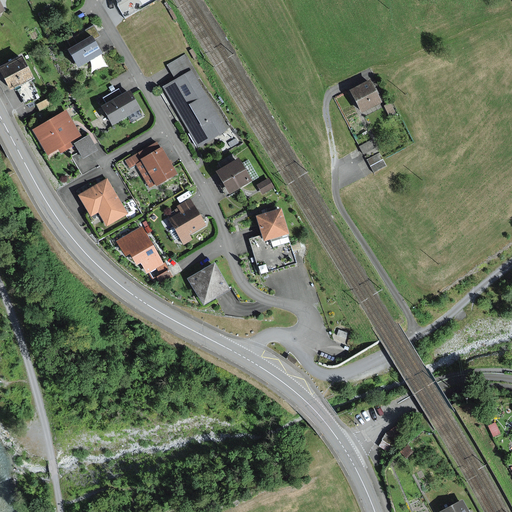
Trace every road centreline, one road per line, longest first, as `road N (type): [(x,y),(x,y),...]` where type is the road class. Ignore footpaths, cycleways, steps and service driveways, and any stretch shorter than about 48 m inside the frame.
road 1 (primary): [(0,116),(50,208),(89,257),(134,296),(247,358)]
road 2 (residential): [(247,358),(270,334),(296,335),(310,319),(241,281),(200,179),(168,126)]
road 3 (track): [(418,333),(339,206),(326,109),(333,93),(369,75)]
road 4 (track): [(61,511),(30,368),(0,287)]
road 5 (residential): [(346,452),(443,390),(511,384)]
road 6 (residential): [(168,126),(93,0)]
road 7 (primary): [(247,358),(309,405),(346,452)]
